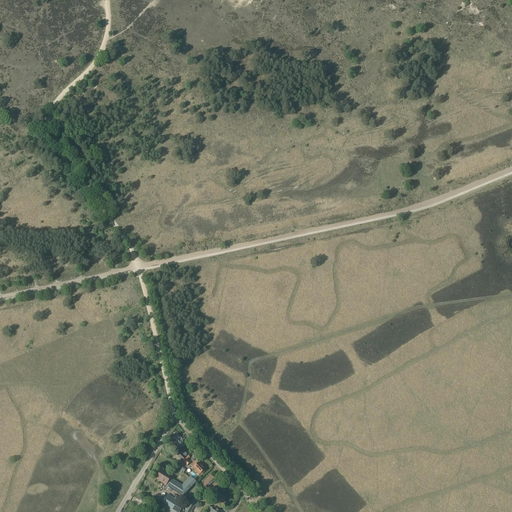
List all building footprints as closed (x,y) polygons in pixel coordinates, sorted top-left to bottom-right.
[(178,434),(172,440),(180,449),(186,444),(185,443),(187,442),(182,437),(181,438),(178,434)] [(185,457),(177,450),(174,454),(182,461),(185,457)] [(199,475),(204,470),(200,465),(200,464),(198,462),(192,467),(195,470),(199,475)] [(157,478),(156,479),(163,483),(166,485),(171,477),(168,476),(161,471),(161,472),(159,472),(158,473),(157,475),(156,476),(157,478)] [(205,483),(203,485),(207,489),(210,493),(214,489),(212,487),(217,482),(211,476),(205,483)] [(172,479),(168,486),(183,496),(196,482),(190,477),(182,485),(172,479)] [(221,504),(225,499),(217,492),(212,497),(221,504)] [(166,496),(162,503),(175,511),(178,511),(182,506),(177,503),(172,500),(166,496)] [(193,500),(185,511),(191,511),(197,502),(193,500)]
